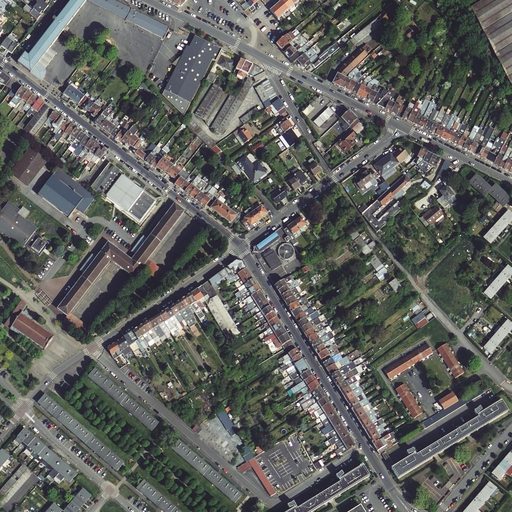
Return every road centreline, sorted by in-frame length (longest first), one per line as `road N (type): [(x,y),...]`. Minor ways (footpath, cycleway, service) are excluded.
road 1 (residential): [(91,349),(271,502),(365,447)]
road 2 (residential): [(8,67),(241,248)]
road 3 (tertiary): [(148,0),(400,125)]
road 4 (residential): [(241,248),(365,447)]
road 5 (residential): [(241,248),(400,125)]
road 6 (residential): [(91,349),(241,248)]
road 7 (residential): [(488,366),(405,271)]
road 8 (tertiary): [(400,125),(511,181)]
